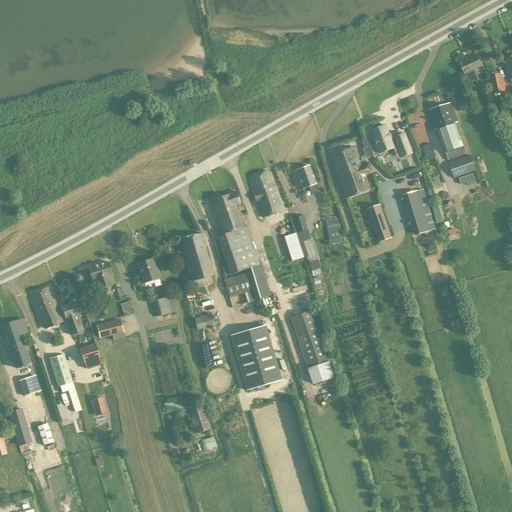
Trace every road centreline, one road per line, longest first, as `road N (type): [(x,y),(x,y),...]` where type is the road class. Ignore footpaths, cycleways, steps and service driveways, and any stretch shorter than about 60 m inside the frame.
road 1 (tertiary): [(0,278),(504,0)]
road 2 (unknown): [(182,180),(216,241),(238,324)]
